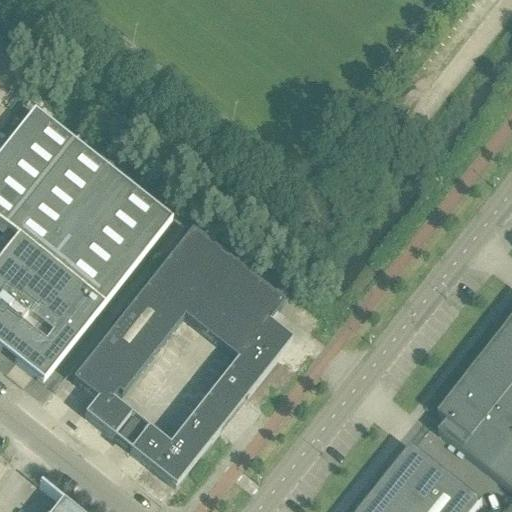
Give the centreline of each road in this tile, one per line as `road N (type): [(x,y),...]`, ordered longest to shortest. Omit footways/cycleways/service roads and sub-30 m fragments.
road 1 (tertiary): [(259,511),(511,191)]
road 2 (unclassified): [(135,511),(0,405)]
